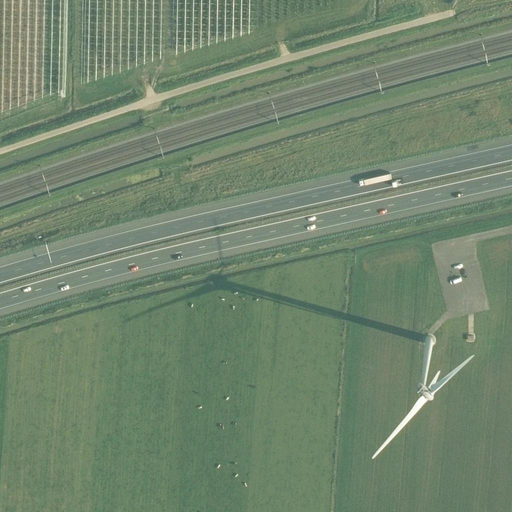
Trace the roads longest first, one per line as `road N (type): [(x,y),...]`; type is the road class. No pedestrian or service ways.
road 1 (motorway): [(0,301),(140,261),(511,178)]
road 2 (motorway): [(511,152),(0,274)]
road 3 (unclassified): [(453,13),(211,80),(0,151)]
